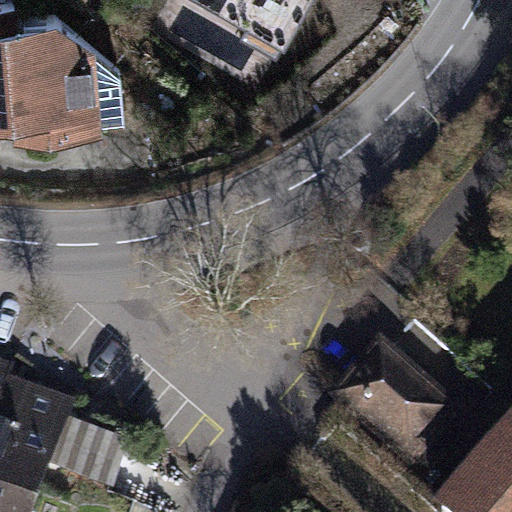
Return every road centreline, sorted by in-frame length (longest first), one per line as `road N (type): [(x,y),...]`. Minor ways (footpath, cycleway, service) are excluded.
road 1 (tertiary): [(85,244),(204,224),(313,177),(399,109),(445,58),(479,0)]
road 2 (residential): [(207,511),(246,425),(132,339),(85,244)]
